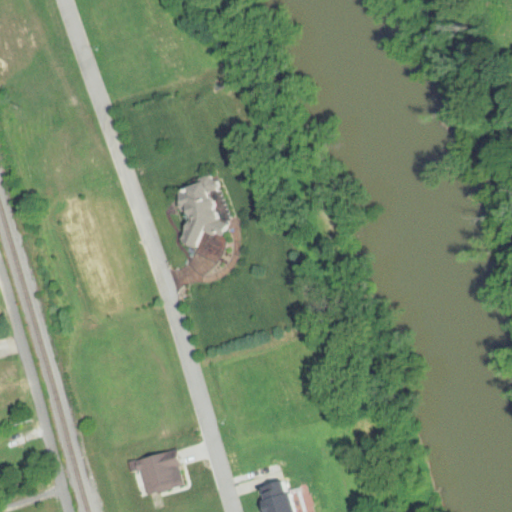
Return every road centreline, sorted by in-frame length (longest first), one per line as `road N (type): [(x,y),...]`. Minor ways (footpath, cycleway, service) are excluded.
road 1 (residential): [(66,0),(231,511)]
road 2 (residential): [(62,492),(0,278)]
